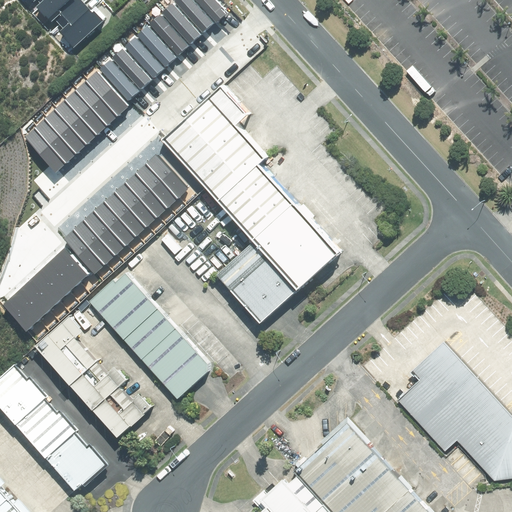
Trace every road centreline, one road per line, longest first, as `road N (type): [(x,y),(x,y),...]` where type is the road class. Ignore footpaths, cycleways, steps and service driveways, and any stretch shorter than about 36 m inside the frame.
road 1 (unclassified): [(167,511),(202,457),(470,214)]
road 2 (residential): [(280,8),(470,214)]
road 3 (residential): [(158,115),(280,8)]
